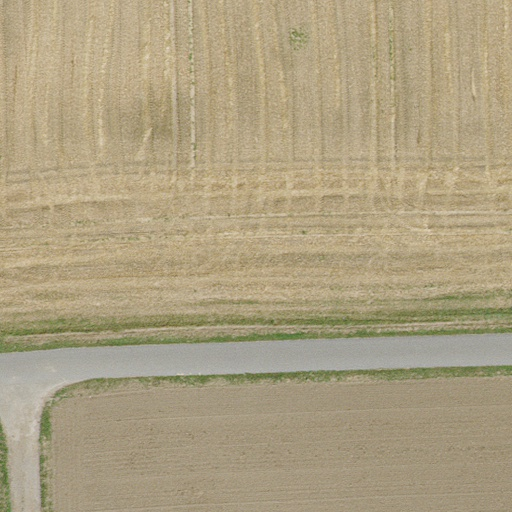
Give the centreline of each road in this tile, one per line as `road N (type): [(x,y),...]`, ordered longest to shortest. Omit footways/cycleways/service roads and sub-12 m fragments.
road 1 (residential): [(0,382),(511,360)]
road 2 (track): [(29,511),(23,380)]
